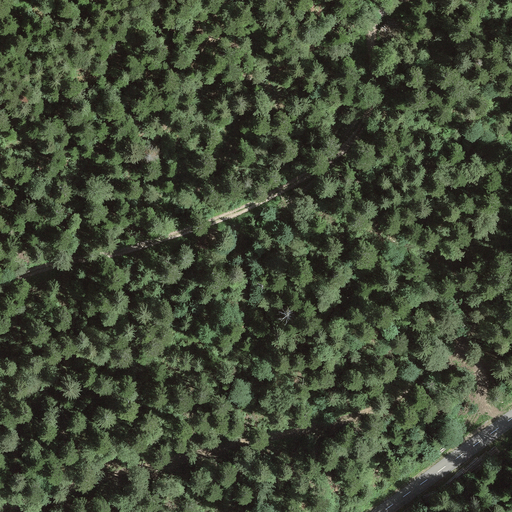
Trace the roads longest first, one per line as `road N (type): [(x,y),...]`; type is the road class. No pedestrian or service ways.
road 1 (track): [(399,0),(369,32),(368,118),(355,142),(324,165),(212,221),(0,283)]
road 2 (secondary): [(511,416),(382,511)]
